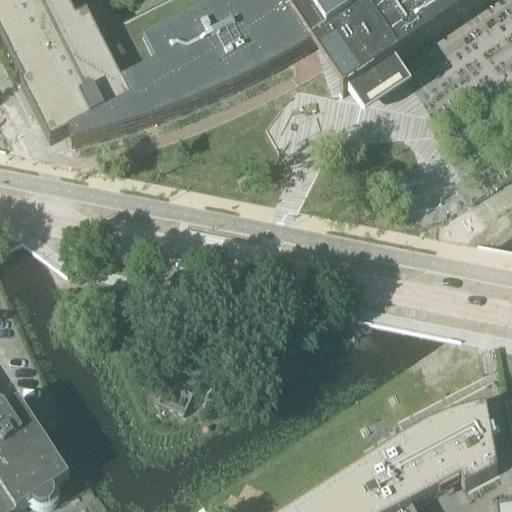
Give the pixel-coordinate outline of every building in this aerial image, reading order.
[(0,0),(0,39),(23,86),(20,88),(50,148),(68,139),(72,146),(74,149),(71,150),(71,151),(86,148),(101,144),(116,140),(130,136),(145,131),(155,127),(169,123),(183,117),(196,112),(210,106),(223,100),(237,94),(250,88),(263,81),(276,74),(289,67),(312,53),(324,72),(339,95),(343,100),(347,98),(348,97),(365,122),(411,91),(395,65),(404,60),(492,0),(0,0)] [(176,364),(157,408),(184,420),(203,375),(176,364)] [(0,511),(24,511),(31,508),(32,509),(33,510),(34,511),(35,511),(36,511),(47,511),(48,511),(49,511),(50,510),(51,509),(52,508),(53,507),(53,506),(54,505),(54,504),(54,502),(54,501),(54,500),(54,499),(54,498),(54,497),(54,496),(53,495),(53,494),(56,492),(57,492),(69,483),(18,407),(4,416),(0,418),(0,511)] [(407,442),(298,511),(412,511),(444,495),(445,496),(447,497),(449,497),(451,497),(452,496),(452,495),(453,495),(454,494),(454,493),(454,491),(454,490),(453,489),(460,486),(465,494),(497,478),(486,415),(487,415),(487,412),(471,416),(457,420),(443,424),(430,430),(418,436),(417,434),(406,440),(407,442)] [(511,511),(511,503),(496,506),(497,511),(511,511)]
